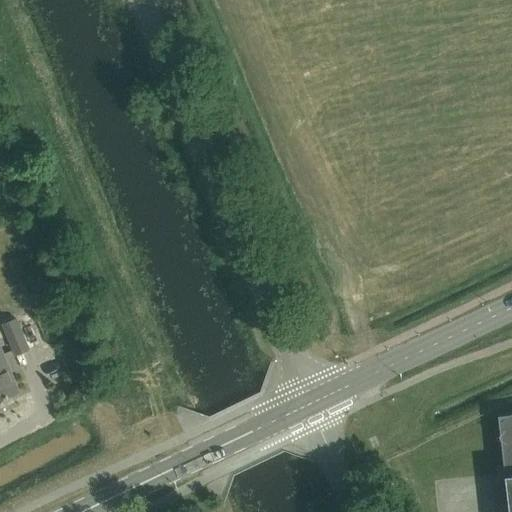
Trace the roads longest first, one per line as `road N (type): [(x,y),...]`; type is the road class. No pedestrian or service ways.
road 1 (tertiary): [(81,511),(308,403)]
road 2 (tertiary): [(140,0),(232,220)]
road 3 (tertiary): [(308,403),(511,309)]
road 4 (tertiary): [(308,403),(232,220)]
